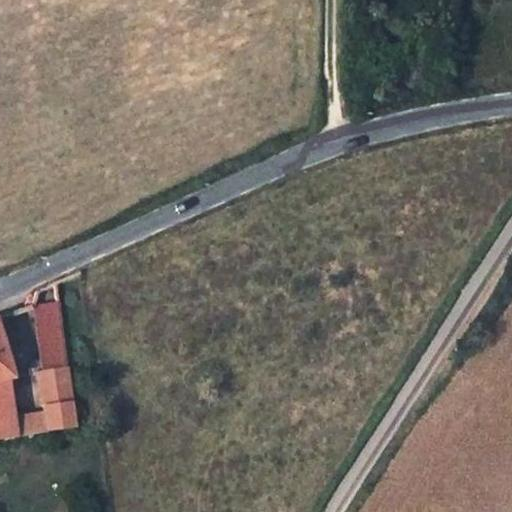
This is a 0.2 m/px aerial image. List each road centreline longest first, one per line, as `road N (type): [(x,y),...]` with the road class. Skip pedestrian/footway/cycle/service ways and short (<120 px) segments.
road 1 (tertiary): [(0,290),(345,140),(511,105)]
road 2 (unclassified): [(511,235),(335,511)]
